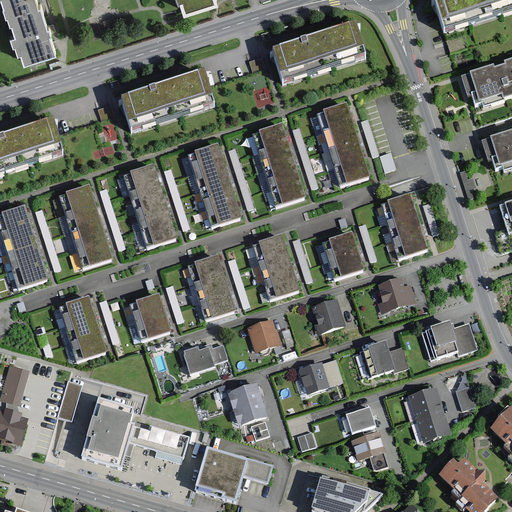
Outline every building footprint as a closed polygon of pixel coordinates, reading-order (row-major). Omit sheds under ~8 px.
[(36,6),(34,0),(0,0),(5,16),(8,15),(36,6)] [(213,1),(212,0),(178,0),(182,10),(213,1)] [(511,0),(458,0),(433,8),(442,35),(511,14),(511,0)] [(53,52),(39,5),(36,6),(8,15),(22,62),(53,52)] [(358,33),(274,58),(282,85),(366,60),(358,33)] [(511,65),(459,83),(468,110),(511,95),(511,65)] [(206,81),(122,106),(130,134),(214,109),(206,81)] [(345,110),(320,117),(342,190),(367,183),(345,110)] [(54,130),(0,146),(0,176),(63,158),(54,130)] [(281,130),(256,137),(278,210),(303,203),(281,130)] [(511,135),(479,146),(488,174),(511,165),(511,135)] [(216,150),(191,158),(213,231),(238,224),(216,150)] [(392,155),(381,158),(385,174),(396,172),(392,155)] [(152,171),(127,178),(149,252),(174,244),(152,171)] [(461,175),(467,194),(476,191),(469,172),(461,175)] [(88,192),(63,199),(85,273),(110,265),(88,192)] [(426,255),(409,200),(386,208),(404,263),(426,255)] [(511,208),(501,212),(510,239),(511,238),(511,208)] [(24,211),(0,218),(0,223),(21,292),(46,284),(24,211)] [(361,276),(349,239),(326,246),(338,283),(361,276)] [(297,296),(279,241),(256,248),(274,303),(297,296)] [(299,241),(293,243),(307,284),(313,282),(299,241)] [(232,316),(215,261),(192,269),(210,324),(232,316)] [(53,264),(56,274),(62,272),(59,262),(53,264)] [(397,284),(375,291),(383,315),(413,306),(408,291),(400,293),(397,284)] [(174,288),(168,289),(172,310),(178,309),(174,288)] [(245,312),(252,310),(247,296),(241,298),(245,312)] [(170,338),(158,301),(135,309),(147,346),(170,338)] [(106,358),(89,303),(66,310),(83,366),(106,358)] [(342,330),(334,304),(311,311),(319,337),(342,330)] [(269,326),(247,333),(254,356),(277,349),(269,326)] [(450,326),(421,336),(430,364),(454,356),(455,360),(477,353),(468,328),(452,333),(450,326)] [(382,348),(364,354),(373,383),(407,373),(401,353),(385,358),(382,348)] [(207,351),(181,360),(187,379),(227,365),(222,349),(208,354),(207,351)] [(317,366),(298,372),(305,397),(324,391),(317,366)] [(28,374),(11,369),(1,402),(19,407),(28,374)] [(231,396),(236,411),(260,403),(256,389),(231,396)] [(468,391),(455,394),(460,414),(473,411),(468,391)] [(412,400),(419,421),(442,414),(436,393),(412,400)] [(236,411),(240,425),(265,418),(260,403),(236,411)] [(132,414),(100,405),(83,460),(121,471),(129,444),(182,459),(188,440),(152,429),(150,434),(128,428),(132,414)] [(367,411),(343,419),(349,437),(373,430),(367,411)] [(419,421),(425,443),(449,436),(442,414),(419,421)] [(511,416),(510,414),(489,434),(507,452),(504,454),(511,462),(511,416)] [(5,419),(0,417),(0,443),(20,449),(27,424),(20,422),(21,419),(7,415),(5,419)] [(316,447),(312,433),(298,438),(302,452),(316,447)] [(375,438),(349,446),(354,462),(380,454),(375,438)] [(243,466),(204,455),(193,493),(233,505),(241,478),(266,486),(270,471),(244,464),(243,466)] [(452,467),(438,480),(451,493),(448,496),(463,511),(486,511),(495,504),(478,487),(481,484),(461,463),(454,470),(452,467)] [(316,482),(308,511),(364,511),(380,498),(316,482)]
